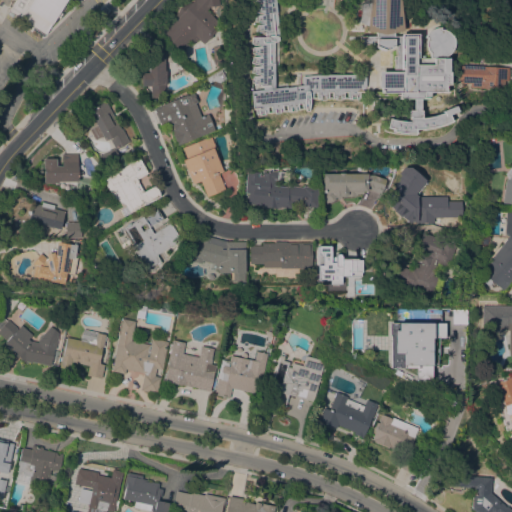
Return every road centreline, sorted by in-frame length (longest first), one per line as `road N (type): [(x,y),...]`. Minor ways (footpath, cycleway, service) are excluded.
road 1 (residential): [(406,511),(270,454),(0,395)]
road 2 (residential): [(92,65),(141,116),(170,189),(219,230),(357,229)]
road 3 (residential): [(0,168),(92,65)]
